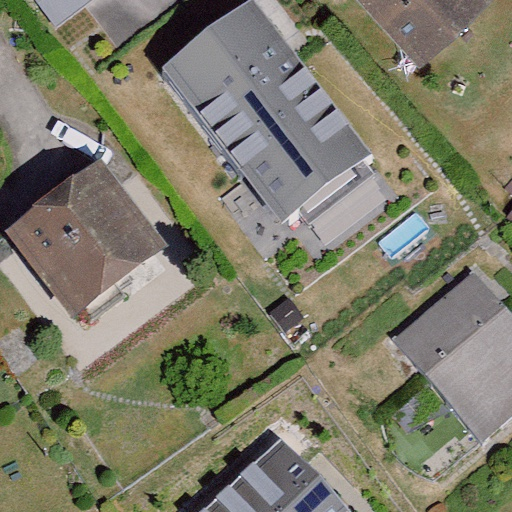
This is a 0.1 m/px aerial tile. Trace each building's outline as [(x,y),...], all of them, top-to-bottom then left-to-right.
[(23,0),(50,41),(115,0),(23,0)] [(511,0),(381,0),(452,68),(511,5),(511,0)] [(310,35),(198,132),(279,225),(391,127),(310,35)] [(115,182),(20,258),(91,346),(186,270),(115,182)] [(511,213),(511,187),(499,202),(511,213)] [(402,349),(488,453),(511,432),(511,301),(491,275),(402,349)] [(203,511),(344,511),(283,442),(203,511)]
